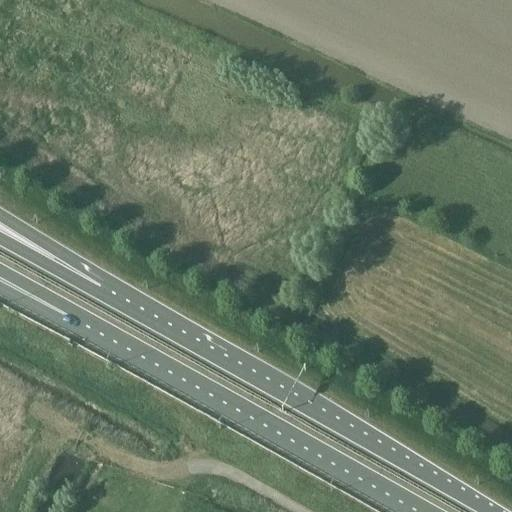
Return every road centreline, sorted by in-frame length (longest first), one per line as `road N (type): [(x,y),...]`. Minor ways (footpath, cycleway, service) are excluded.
road 1 (trunk): [(495,511),(113,296)]
road 2 (trunk): [(88,319),(422,511)]
road 3 (trunk): [(113,296),(0,215)]
road 4 (trunk): [(113,296),(0,234)]
